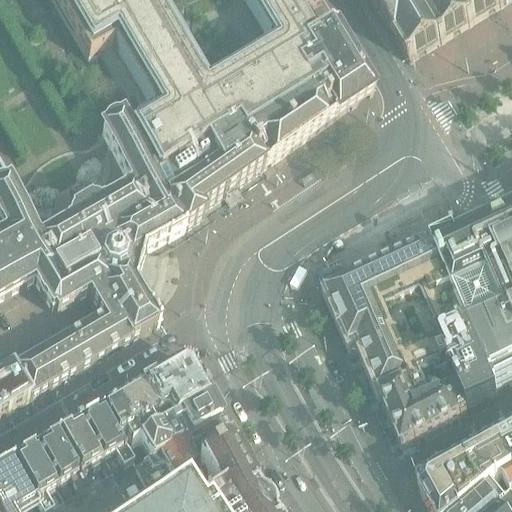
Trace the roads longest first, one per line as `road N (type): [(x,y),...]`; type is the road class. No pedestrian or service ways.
road 1 (tertiary): [(418,131),(243,243),(227,264),(217,319)]
road 2 (tertiary): [(217,319),(226,361),(320,511)]
road 3 (tertiary): [(283,314),(287,289),(306,263),(447,187)]
road 4 (tertiary): [(376,484),(283,314)]
road 5 (residential): [(217,319),(75,405)]
road 6 (residential): [(511,414),(376,484)]
road 7 (tertiary): [(342,0),(418,131)]
